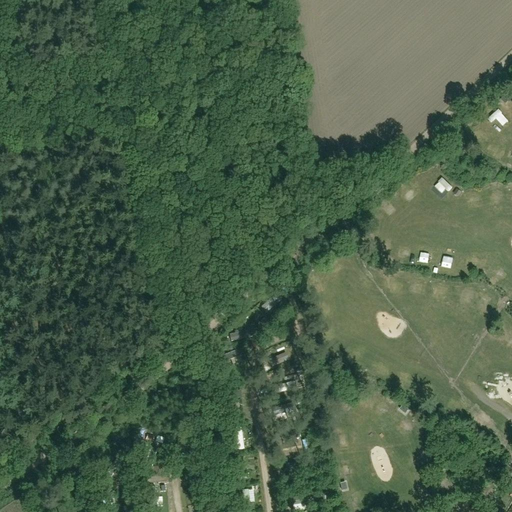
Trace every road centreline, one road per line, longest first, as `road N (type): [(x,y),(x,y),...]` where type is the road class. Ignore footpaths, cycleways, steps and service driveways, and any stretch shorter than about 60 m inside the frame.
road 1 (track): [(511,59),(160,372),(0,486)]
road 2 (track): [(266,511),(242,353),(301,320)]
